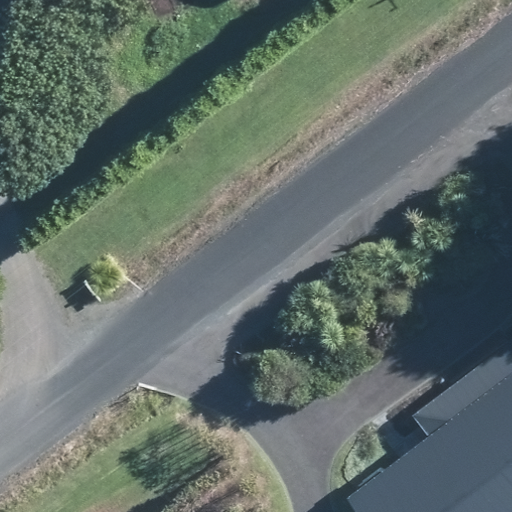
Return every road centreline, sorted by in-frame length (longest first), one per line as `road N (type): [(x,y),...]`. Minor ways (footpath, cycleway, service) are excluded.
road 1 (residential): [(0,449),(511,64)]
road 2 (unknown): [(511,251),(366,365),(324,392),(285,399)]
road 3 (unknown): [(82,387),(0,221)]
road 4 (unknown): [(178,315),(197,345),(285,399)]
road 5 (unknown): [(285,399),(303,424),(327,511)]
